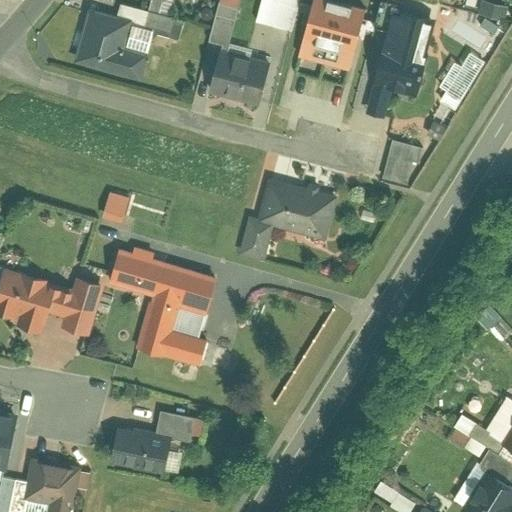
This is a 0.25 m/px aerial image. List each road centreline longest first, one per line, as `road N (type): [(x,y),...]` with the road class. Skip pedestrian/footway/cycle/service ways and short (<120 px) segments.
road 1 (secondary): [(263,511),(511,114)]
road 2 (residential): [(0,70),(290,147),(348,137)]
